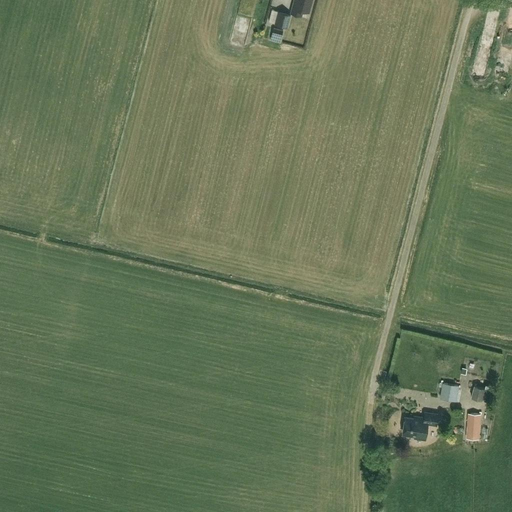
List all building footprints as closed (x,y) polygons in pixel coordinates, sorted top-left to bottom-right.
[(309,12),(312,0),(295,0),(293,7),(292,6),(291,12),(301,15),(303,10),(309,12)] [(287,27),(290,14),(272,9),(269,21),(275,22),(274,23),(287,27)] [(283,30),(273,28),(272,34),(281,36),(283,30)] [(459,402),(462,386),(445,383),(442,398),(459,402)] [(482,400),(485,388),(474,385),(471,397),(482,400)] [(402,430),(403,432),(403,434),(415,435),(415,438),(424,439),(425,437),(426,432),(427,431),(427,428),(427,426),(427,424),(427,423),(436,424),(437,414),(425,413),(425,418),(419,418),(419,419),(405,417),(404,424),(403,426),(402,428),(402,430)] [(479,439),(480,414),(470,413),(469,438),(479,439)]
